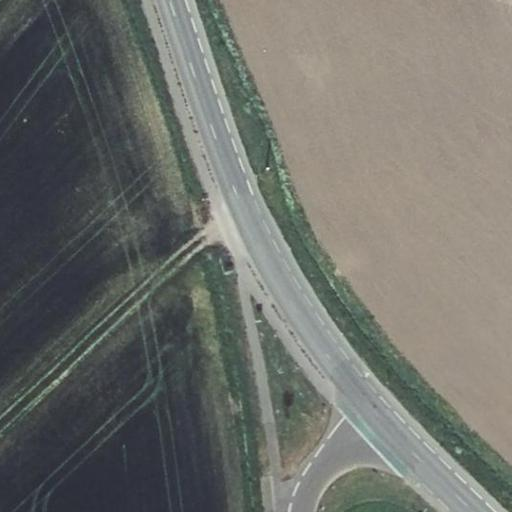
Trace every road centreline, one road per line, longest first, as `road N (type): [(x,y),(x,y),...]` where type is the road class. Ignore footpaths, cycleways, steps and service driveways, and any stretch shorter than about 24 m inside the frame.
road 1 (secondary): [(170,0),(236,194),(270,266),(318,343),(380,417)]
road 2 (secondary): [(380,417),(476,511)]
road 3 (residential): [(301,511),(317,467),(380,417)]
